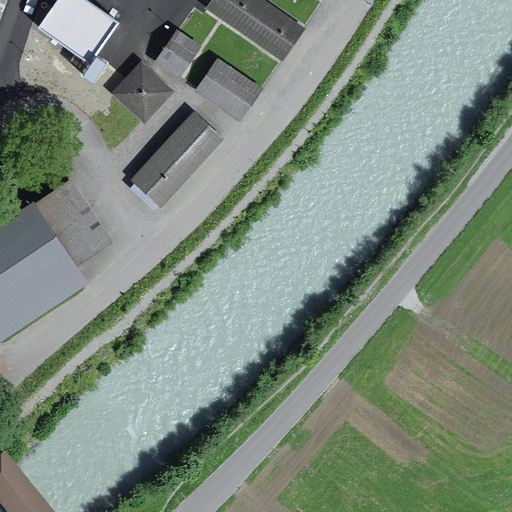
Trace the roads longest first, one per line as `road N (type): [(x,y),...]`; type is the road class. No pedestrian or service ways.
road 1 (unclassified): [(364,0),(237,169),(146,261),(77,315),(0,356)]
road 2 (unclassified): [(191,511),(511,151)]
